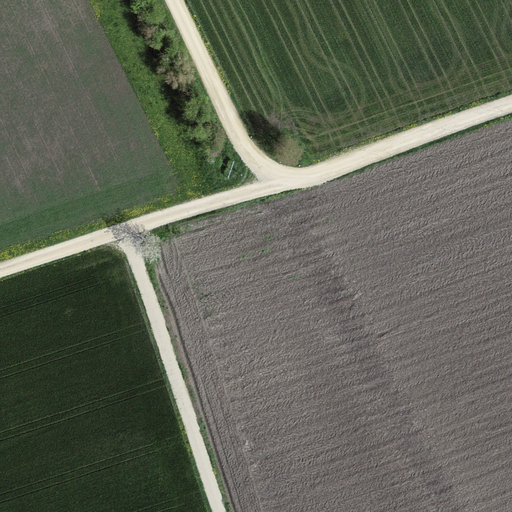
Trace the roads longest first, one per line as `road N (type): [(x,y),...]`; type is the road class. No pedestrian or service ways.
road 1 (track): [(0,269),(295,180)]
road 2 (track): [(125,231),(216,511)]
road 3 (unclassified): [(511,102),(295,180)]
road 4 (unclassified): [(172,0),(242,145),(271,172),(295,180)]
